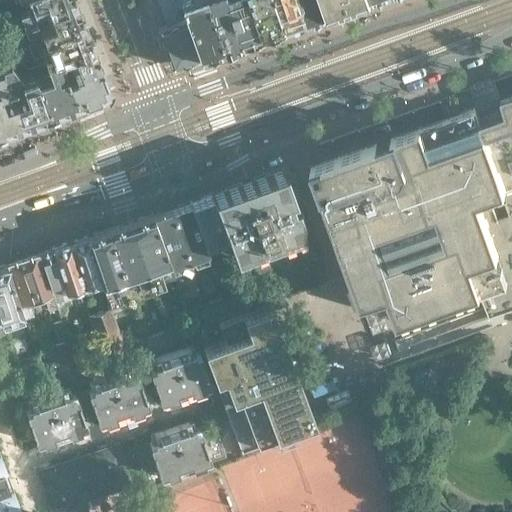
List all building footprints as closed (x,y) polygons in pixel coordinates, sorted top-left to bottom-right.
[(72,0),(0,0),(0,10),(14,5),(19,19),(72,0)] [(73,0),(72,0),(19,19),(15,21),(23,45),(82,22),(73,0)] [(207,56),(186,0),(160,0),(169,22),(160,26),(173,63),(174,63),(179,64),(179,66),(207,56)] [(229,48),(212,0),(186,0),(207,56),(229,48)] [(248,41),(233,0),(212,0),(229,48),(248,41)] [(268,34),(256,0),(233,0),(248,41),(268,34)] [(289,27),(279,0),(256,0),(268,34),(289,27)] [(310,19),(302,0),(279,0),(289,27),(310,19)] [(330,12),(325,0),(302,0),(310,19),(330,12)] [(350,5),(348,0),(325,0),(330,12),(350,5)] [(42,63),(57,57),(90,45),(82,22),(23,45),(18,46),(26,68),(42,62),(42,63)] [(106,85),(90,45),(57,57),(73,104),(102,94),(106,85)] [(73,104),(57,57),(42,63),(45,72),(33,77),(46,114),(73,104)] [(46,114),(33,77),(32,75),(21,79),(8,63),(0,65),(0,69),(19,123),(46,114)] [(0,69),(0,130),(19,123),(0,69)] [(511,92),(500,97),(505,110),(494,114),(480,119),(475,106),(461,111),(391,137),(391,136),(377,142),(311,166),(361,303),(388,293),(398,320),(479,290),(488,316),(511,307),(511,92)] [(304,228),(282,167),(210,193),(170,207),(192,265),(203,261),(200,251),(205,250),(203,244),(226,236),(233,254),(304,228)] [(192,265),(170,207),(151,214),(170,262),(177,260),(180,269),(192,265)] [(172,269),(170,262),(151,214),(129,221),(152,285),(165,280),(162,272),(172,269)] [(152,285),(129,221),(107,228),(107,229),(128,284),(138,281),(141,289),(152,285)] [(128,284),(107,229),(86,236),(101,277),(109,300),(120,296),(117,288),(128,284)] [(101,277),(86,236),(69,242),(84,284),(101,277)] [(84,284),(69,242),(51,248),(61,278),(65,290),(84,284)] [(61,278),(51,248),(38,252),(53,295),(60,293),(55,280),(61,278)] [(53,295),(38,252),(21,257),(34,296),(42,293),(45,303),(54,300),(53,295)] [(34,296),(21,257),(5,263),(21,311),(21,312),(31,309),(28,298),(34,296)] [(0,317),(21,311),(5,263),(0,264),(0,317)] [(292,363),(269,302),(242,312),(242,311),(231,315),(229,315),(220,318),(220,320),(217,321),(218,325),(223,338),(201,346),(218,391),(242,455),(316,427),(292,363)] [(125,342),(112,307),(90,315),(103,353),(105,359),(128,351),(125,342)] [(196,332),(192,320),(168,328),(172,340),(196,332)] [(172,340),(168,328),(146,335),(151,347),(172,340)] [(151,347),(146,335),(125,342),(128,351),(130,354),(151,347)] [(75,362),(68,339),(51,345),(58,368),(48,371),(52,385),(80,375),(75,362)] [(209,384),(197,350),(194,351),(191,343),(149,358),(152,365),(148,366),(160,401),(177,396),(177,395),(192,389),(192,390),(209,384)] [(108,366),(105,359),(103,353),(88,358),(93,371),(108,366)] [(93,371),(88,358),(75,362),(80,375),(93,371)] [(148,406),(136,371),(132,372),(129,364),(88,379),(90,386),(86,387),(98,422),(115,417),(115,416),(130,410),(131,411),(148,406)] [(86,427),(74,392),(70,393),(68,385),(26,400),(28,407),(24,409),(36,443),(53,438),(53,437),(68,431),(69,432),(86,427)] [(209,459),(200,432),(198,424),(194,426),(191,418),(149,432),(152,440),(148,441),(160,476),(209,459)] [(86,511),(82,498),(129,482),(117,444),(39,470),(52,508),(61,505),(63,511),(86,511)] [(8,476),(0,478),(0,500),(15,495),(8,476)] [(21,511),(15,495),(0,500),(0,511),(21,511)]
